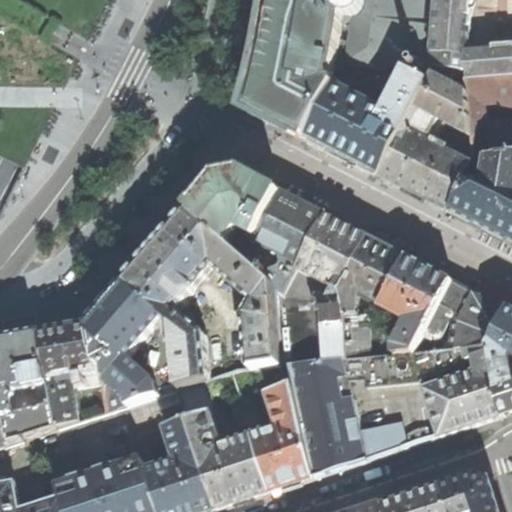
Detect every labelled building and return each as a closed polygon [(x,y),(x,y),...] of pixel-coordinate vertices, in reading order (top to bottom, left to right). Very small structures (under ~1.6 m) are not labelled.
[(255,99),(250,112),(309,142),(335,92),(337,89),(338,89),(407,74),(409,72),(419,77),(425,66),(415,61),(417,55),(418,54),(428,55),(431,34),(420,32),(424,0),(273,0),(271,17),(269,27),(263,62),(255,99)] [(511,76),(511,0),(437,0),(432,70),(437,71),(438,71),(459,73),(467,74),(467,77),(468,84),(508,81),(508,77),(511,76)] [(422,200),(451,215),(470,177),(478,160),(476,161),(475,158),(468,84),(467,77),(458,75),(459,73),(438,71),(437,71),(433,78),(434,78),(431,86),(382,179),(422,200)] [(343,159),(382,179),(431,86),(407,74),(390,108),(384,105),(381,111),(343,92),(341,94),(335,92),(309,142),(343,159)] [(511,80),(508,81),(468,84),(475,158),(511,153),(511,80)] [(485,232),(511,246),(511,157),(488,161),(483,187),(481,186),(483,179),(470,177),(451,215),(485,232)] [(204,195),(189,213),(246,263),(255,246),(243,240),(239,234),(241,233),(243,233),(258,240),(282,195),(262,184),(242,174),(228,177),(218,179),(204,195)] [(304,207),(282,195),(258,240),(255,246),(246,263),(276,289),(285,297),(326,218),(304,207)] [(155,252),(126,286),(175,329),(180,392),(201,385),(211,382),(208,338),(192,325),(197,320),(185,310),(188,307),(196,298),(196,294),(215,272),(254,306),(247,320),(252,372),(282,368),(278,319),(276,289),(246,263),(189,213),(172,233),(155,252)] [(346,228),(326,218),(285,297),(291,301),(292,314),(287,319),(278,319),(282,368),(291,368),(349,364),(346,312),(341,294),(369,240),(346,228)] [(387,250),(369,240),(341,294),(346,312),(349,364),(383,360),(383,358),(382,336),(381,315),(358,317),(361,300),(381,310),(382,309),(407,260),(387,250)] [(427,270),(407,260),(382,309),(393,315),(392,317),(399,321),(400,318),(404,320),(398,334),(402,336),(397,345),(382,336),(383,358),(414,355),(452,283),(427,270)] [(482,299),(453,284),(423,342),(429,345),(447,311),(461,317),(457,324),(454,354),(489,350),(507,312),(482,299)] [(109,305),(90,326),(102,388),(109,385),(125,398),(129,409),(178,392),(180,392),(175,329),(126,286),(109,305)] [(511,313),(507,312),(489,350),(492,369),(511,364),(511,361),(511,359),(511,313)] [(0,401),(2,413),(9,447),(58,432),(53,409),(24,416),(19,394),(38,390),(41,406),(52,403),(39,336),(37,326),(23,329),(16,330),(7,332),(5,324),(0,324),(0,401)] [(61,331),(39,336),(52,403),(53,409),(58,432),(107,416),(102,388),(90,326),(61,331)] [(465,432),(501,420),(492,369),(489,350),(454,354),(383,360),(349,364),(291,368),(295,387),(315,481),(340,473),(408,450),(402,425),(362,434),(354,400),(345,403),(340,382),(350,380),(350,379),(367,377),(368,390),(421,385),(420,379),(474,361),(477,374),(425,392),(436,426),(428,429),(432,442),(465,432)] [(511,415),(511,369),(511,364),(492,369),(501,420),(511,415)] [(221,511),(245,504),(272,495),(253,438),(223,448),(201,385),(180,392),(178,392),(188,422),(217,511),(221,511)] [(294,488),(315,481),(295,387),(269,396),(280,429),(253,438),(272,495),(294,488)] [(53,409),(52,403),(41,406),(38,390),(19,394),(24,416),(53,409)] [(0,450),(9,447),(2,413),(0,413),(0,450)] [(217,511),(188,422),(167,430),(178,463),(147,474),(159,511),(217,511)] [(159,511),(147,474),(146,474),(141,460),(58,487),(63,501),(66,511),(159,511)] [(454,483),(443,487),(450,511),(500,511),(495,494),(492,482),(478,475),(454,483)] [(0,511),(66,511),(63,501),(28,511),(20,511),(16,486),(0,489),(0,511)] [(419,495),(384,506),(386,511),(450,511),(443,487),(419,495)]
